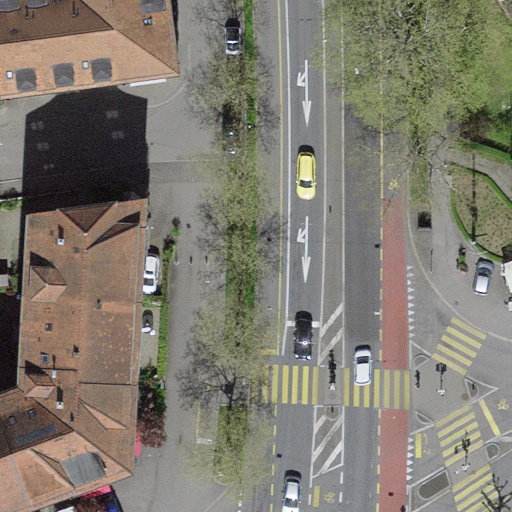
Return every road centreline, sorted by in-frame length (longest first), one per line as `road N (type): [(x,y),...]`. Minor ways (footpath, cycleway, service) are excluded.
road 1 (residential): [(204,125),(179,511)]
road 2 (secondary): [(336,237),(325,511)]
road 3 (secondary): [(331,0),(336,237)]
road 4 (residential): [(511,365),(463,349),(336,237)]
road 5 (residential): [(204,125),(0,153)]
road 6 (residential): [(511,442),(392,511)]
road 7 (residential): [(204,0),(204,125)]
